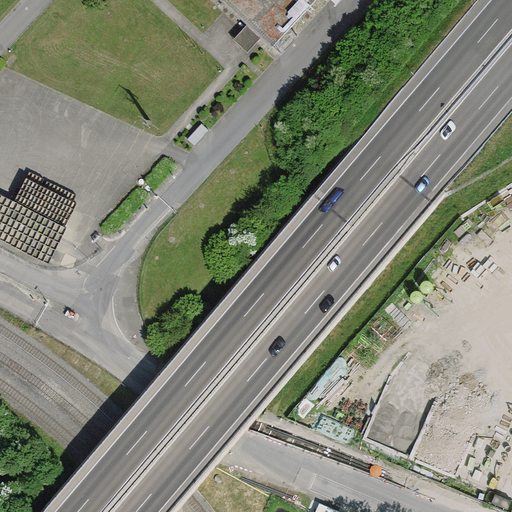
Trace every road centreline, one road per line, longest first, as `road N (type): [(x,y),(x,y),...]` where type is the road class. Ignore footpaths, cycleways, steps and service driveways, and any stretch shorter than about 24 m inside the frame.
road 1 (motorway): [(511,1),(76,511)]
road 2 (motorway): [(136,511),(511,70)]
road 3 (unclassified): [(439,511),(280,462),(140,363),(102,315)]
